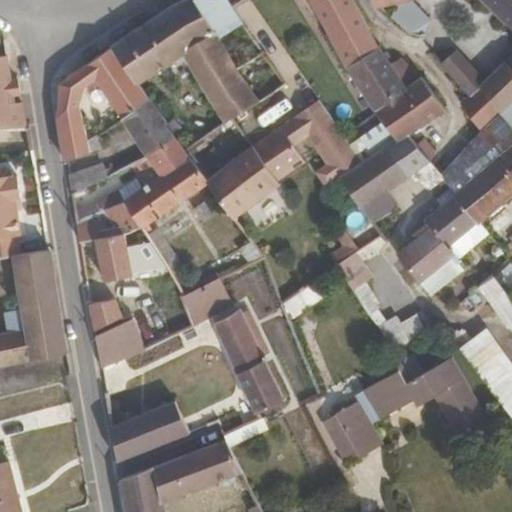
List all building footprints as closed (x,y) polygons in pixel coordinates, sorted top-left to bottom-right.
[(258,56),(223,0),(204,0),(190,2),(236,75),(258,56)] [(376,48),(349,0),(306,0),(345,67),(376,48)] [(511,0),(370,0),(373,6),(376,5),(392,0),(483,0),(511,31),(511,55),(481,86),(457,53),(453,55),(450,51),(437,61),(465,99),(478,89),(491,102),(503,111),(511,102),(511,0)] [(428,17),(412,0),(392,0),(376,5),(406,32),(424,37),(428,17)] [(236,75),(190,2),(175,5),(142,25),(108,49),(134,84),(172,58),(184,75),(188,72),(200,94),(222,124),(267,96),(270,98),(286,86),(262,52),(258,56),(236,75)] [(418,77),(397,58),(387,66),(376,48),(345,67),(374,110),(376,108),(418,77)] [(134,84),(108,49),(60,84),(56,119),(63,161),(86,150),(85,140),(76,108),(80,88),(95,79),(119,116),(144,97),(134,84)] [(23,99),(19,83),(13,85),(8,61),(0,62),(0,131),(28,132),(25,108),(16,107),(15,101),(23,99)] [(404,134),(442,108),(418,77),(376,108),(385,120),(398,138),(404,134)] [(503,111),(491,102),(478,89),(465,99),(455,107),(479,133),(501,113),(503,111)] [(172,132),(144,97),(119,116),(141,150),(170,133),(172,132)] [(344,139),(317,101),(209,175),(199,162),(193,166),(204,180),(231,218),(275,186),(273,181),(299,163),(289,148),(303,137),(324,168),(316,175),(324,187),(340,178),(339,177),(360,163),(353,152),(348,144),(344,139)] [(511,102),(503,111),(501,113),(511,127),(511,102)] [(453,195),(511,146),(511,127),(501,113),(479,133),(435,172),(453,195)] [(411,143),(404,134),(398,138),(385,120),(373,128),(348,144),(353,152),(365,144),(372,155),(360,163),(339,177),(340,178),(360,207),(380,194),(427,163),(411,143)] [(348,144),(373,128),(367,120),(348,132),(349,136),(344,139),(348,144)] [(138,225),(204,180),(193,166),(170,133),(141,150),(156,172),(120,197),(138,225)] [(430,152),(420,137),(411,143),(427,163),(430,152)] [(480,219),(511,191),(511,146),(453,195),(476,222),(479,227),(483,224),(480,219)] [(103,172),(96,161),(66,176),(69,192),(103,172)] [(20,199),(17,177),(13,177),(5,168),(0,168),(0,256),(11,255),(19,254),(16,238),(21,237),(15,200),(20,199)] [(388,208),(380,194),(360,207),(369,220),(388,208)] [(446,247),(476,222),(453,195),(423,220),(429,229),(398,255),(418,281),(445,259),(451,254),(446,247)] [(138,225),(120,197),(98,209),(110,234),(120,232),(121,235),(138,225)] [(110,234),(98,209),(89,214),(95,237),(110,234)] [(95,237),(89,214),(75,222),(78,241),(95,237)] [(130,274),(121,235),(120,232),(110,234),(95,237),(105,281),(130,274)] [(342,277),(372,255),(384,240),(378,233),(334,264),(342,277)] [(256,256),(245,239),(232,247),(241,264),(256,256)] [(0,367),(68,353),(49,249),(19,254),(11,255),(25,329),(0,334),(0,367)] [(430,297),(457,275),(445,259),(418,281),(430,297)] [(184,295),(216,278),(212,271),(179,287),(184,295)] [(511,299),(492,272),(479,284),(511,328),(511,299)] [(235,305),(220,276),(216,278),(184,295),(197,325),(235,305)] [(122,318),(115,297),(89,304),(94,329),(122,318)] [(284,401),(241,308),(212,320),(256,414),(284,401)] [(166,329),(158,312),(133,323),(144,349),(170,338),(166,329)] [(438,323),(432,314),(427,318),(432,327),(438,323)] [(424,332),(413,316),(383,335),(394,350),(424,332)] [(144,349),(133,323),(132,320),(95,335),(101,367),(144,349)] [(178,334),(174,325),(166,329),(170,338),(178,334)] [(472,369),(498,349),(484,331),(458,351),(472,369)] [(511,368),(498,349),(472,369),(511,423),(511,368)] [(485,422),(451,361),(422,376),(412,357),(394,367),(397,373),(362,391),(379,422),(414,402),(417,408),(435,399),(457,437),(485,422)] [(189,432),(182,418),(173,401),(111,426),(118,461),(189,432)] [(379,448),(356,403),(334,414),(356,460),(379,448)] [(356,460),(334,414),(319,422),(341,467),(356,460)] [(264,432),(259,421),(224,435),(226,439),(230,446),(264,432)] [(165,511),(163,502),(243,471),(230,446),(226,439),(121,478),(127,511),(165,511)] [(0,511),(17,511),(5,464),(0,464),(0,511)]
